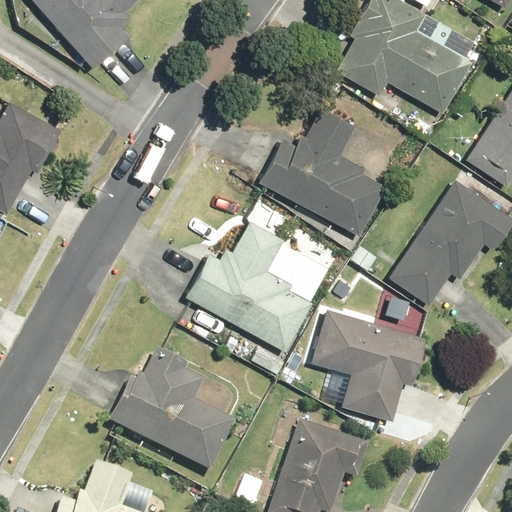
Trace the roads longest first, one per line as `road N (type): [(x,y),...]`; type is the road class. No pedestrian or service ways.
road 1 (residential): [(0,419),(135,178),(256,0)]
road 2 (unknown): [(0,44),(157,145)]
road 3 (residential): [(511,394),(437,511)]
